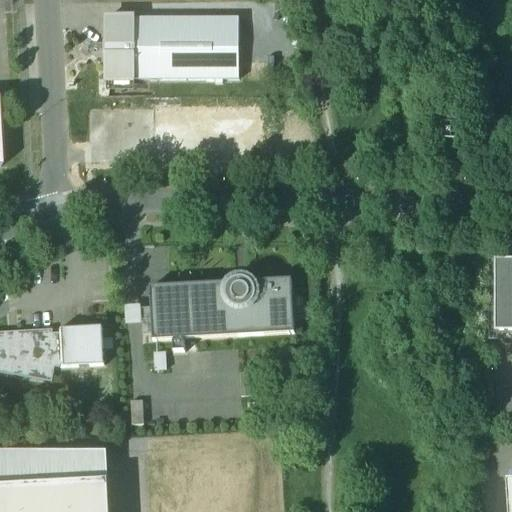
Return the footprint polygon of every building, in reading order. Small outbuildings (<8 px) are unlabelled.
[(135,21),(106,21),(106,45),(104,45),(104,58),(106,58),(106,83),(135,83),(135,21)] [(239,21),(135,21),(135,83),(239,82),(239,21)] [(256,113),(156,113),(156,153),(220,153),(256,153),(256,113)] [(256,153),(220,153),(220,165),(256,165),(256,153)] [(511,262),(496,263),(496,335),(511,334),(511,262)] [(230,287),(151,291),(154,344),(295,337),(292,283),(253,285),(252,287),(247,284),(241,283),(236,285),(231,288),(230,287)] [(103,330),(58,332),(58,336),(60,370),(60,371),(105,369),(103,330)] [(51,333),(0,335),(0,376),(50,385),(53,371),(60,370),(58,336),(51,337),(51,333)] [(264,374),(240,376),(242,400),(265,398),(264,374)] [(143,404),(131,404),(132,428),(144,428),(143,404)] [(0,511),(111,511),(109,456),(0,459),(0,511)]
